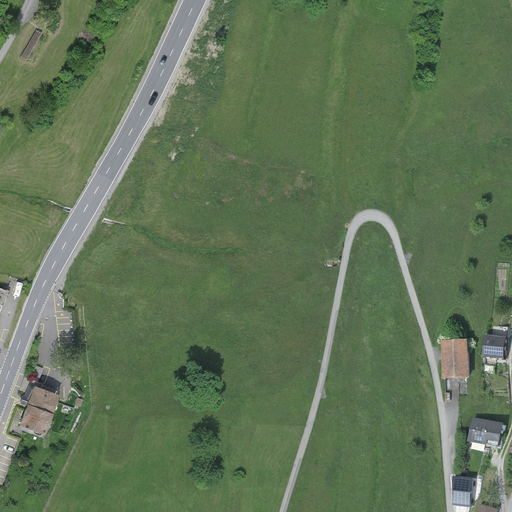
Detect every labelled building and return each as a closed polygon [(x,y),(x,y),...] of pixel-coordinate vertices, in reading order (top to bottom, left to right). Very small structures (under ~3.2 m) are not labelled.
[(31,51),(40,34),(37,32),(27,49),(31,51)] [(508,337),(486,335),(484,356),(506,359),(508,337)] [(471,339),(442,341),(443,378),(472,377),(471,339)] [(56,392),(32,384),(17,424),(41,433),(56,392)] [(506,423),(474,418),(470,442),(489,445),(490,440),(502,442),(506,423)] [(473,479),(455,477),(452,505),(471,506),(473,479)]
